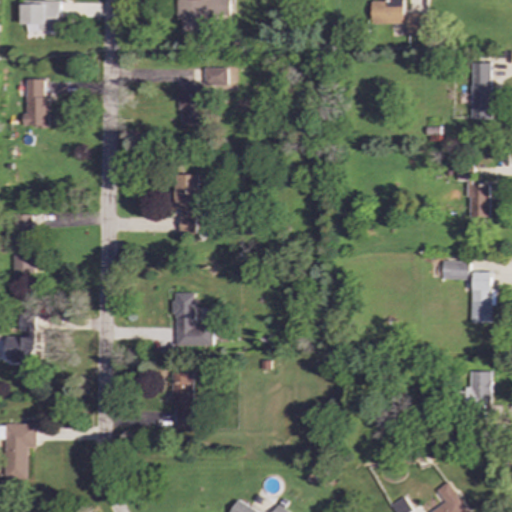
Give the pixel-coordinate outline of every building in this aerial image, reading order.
[(59,0),(21,1),(21,24),(39,24),(39,30),(60,30),(59,0)] [(221,0),(179,0),(180,35),(204,34),(204,20),(221,20),(221,0)] [(426,13),(404,13),(403,0),(385,0),(385,1),(371,1),(371,23),(405,23),(405,32),(426,32),(426,13)] [(492,63),(472,63),(471,119),(491,119),(492,63)] [(204,85),(227,85),(227,67),(204,67),(204,85)] [(48,79),(26,79),(25,126),(47,126),(48,79)] [(178,83),(179,125),(204,125),(202,82),(178,83)] [(490,217),(490,185),(472,185),(472,172),(457,172),(456,181),(470,181),(469,217),(490,217)] [(180,234),(195,234),(196,209),(198,209),(198,174),(176,174),(175,208),(180,208),(180,234)] [(13,272),(35,273),(35,251),(32,251),(33,215),(14,215),(13,272)] [(469,262),(442,261),(441,278),(468,279),(469,262)] [(492,272),(472,272),(471,323),(494,323),(494,288),(492,288),(492,272)] [(215,345),(214,325),(196,326),(195,292),(174,292),(174,316),(177,316),(178,346),(215,345)] [(7,359),(34,359),(34,331),(39,330),(39,315),(19,315),(19,337),(6,337),(7,359)] [(465,402),(491,402),(491,372),(470,371),(470,388),(465,388),(465,402)] [(193,373),(172,373),(172,401),(176,401),(176,429),(193,429),(193,373)] [(36,423),(4,424),(5,480),(28,479),(27,447),(36,447),(36,423)] [(467,511),(469,511),(447,481),(435,490),(443,502),(428,511),(467,511)] [(407,511),(411,510),(402,497),(388,506),(392,511),(407,511)] [(259,511),(235,500),(229,511),(259,511)]
